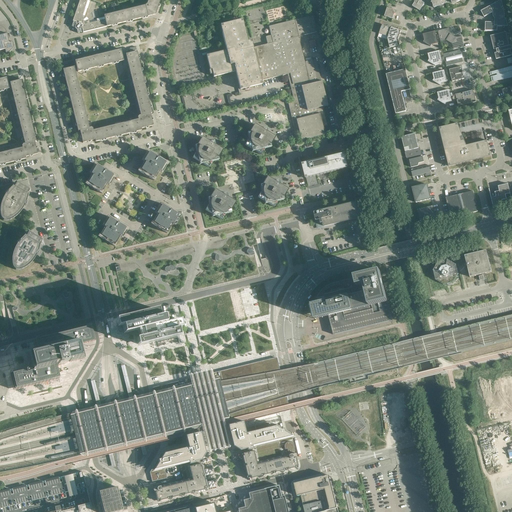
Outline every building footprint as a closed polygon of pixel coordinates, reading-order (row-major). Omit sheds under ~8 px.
[(96,3),(86,0),(79,0),(72,21),(73,21),(71,27),(73,27),(72,29),(75,32),(77,31),(77,33),(83,32),(107,27),(104,17),(99,18),(98,12),(96,13),(94,10),(96,4),(96,3)] [(160,0),(148,0),(147,4),(145,5),(148,17),(153,15),(152,14),(155,12),(156,12),(160,0)] [(412,6),(420,11),(424,3),(421,1),(420,0),(418,0),(414,1),(414,2),(412,6)] [(503,9),(501,0),(500,0),(481,11),(484,17),(493,12),(493,13),(493,14),(493,15),(493,16),(493,17),(494,17),(494,18),(494,22),(485,22),(485,31),(497,31),(497,26),(508,26),(506,18),(504,18),(504,14),(505,14),(504,11),(503,11),(502,9),(503,9)] [(148,17),(145,5),(134,8),(137,19),(148,17)] [(137,19),(134,8),(129,9),(126,10),(119,12),(122,23),(127,22),(127,20),(129,20),(129,21),(137,19)] [(391,9),(387,8),(384,16),(393,19),(394,15),(395,14),(393,9),(391,9)] [(122,23),(119,12),(104,15),(104,17),(107,27),(115,25),(114,23),(117,23),(117,24),(122,23)] [(267,44),(253,47),(261,81),(287,74),(294,101),(292,102),(293,106),(289,107),(295,132),(299,132),(301,140),(325,134),(323,126),(327,125),(322,107),(326,106),(328,105),(322,81),(317,82),(312,60),(305,62),(300,42),(301,42),(300,38),(299,38),(299,36),(317,32),(313,15),(269,26),(271,35),(265,37),(267,44)] [(262,84),(261,81),(253,47),(251,40),(248,41),(242,19),(220,25),(226,50),(223,51),(212,54),(206,55),(210,70),(209,70),(210,74),(213,74),(213,77),(235,71),(240,90),(243,89),(243,91),(244,92),(245,92),(250,90),(249,87),(262,84)] [(382,24),(378,36),(387,39),(390,48),(400,45),(398,39),(401,30),(382,24)] [(0,50),(5,49),(5,53),(8,52),(9,52),(11,51),(12,49),(13,47),(13,45),(13,43),(13,41),(9,42),(8,37),(6,37),(5,34),(7,34),(6,32),(6,30),(5,29),(3,27),(1,27),(0,26),(0,50)] [(453,50),(464,47),(462,36),(461,36),(456,37),(450,34),(449,28),(438,31),(440,42),(441,42),(446,40),(452,44),(453,49),(453,50)] [(438,43),(435,31),(423,34),(424,40),(423,42),(431,47),(432,45),(438,43)] [(509,46),(506,32),(490,36),(494,50),(495,53),(496,59),(511,55),(510,49),(511,49),(511,48),(511,44),(511,45),(509,46)] [(115,50),(116,51),(114,51),(113,51),(105,53),(108,64),(116,62),(116,61),(118,60),(118,62),(123,61),(121,49),(116,51),(116,50),(115,50)] [(446,66),(463,62),(460,50),(443,54),(446,66)] [(137,51),(131,53),(125,54),(128,66),(140,64),(137,51)] [(442,63),(439,51),(428,54),(429,60),(428,61),(435,66),(437,64),(442,63)] [(108,64),(105,53),(98,55),(97,55),(96,55),(95,56),(95,55),(95,56),(90,57),(93,68),(98,67),(97,65),(100,65),(100,66),(108,64)] [(93,68),(90,57),(86,58),(85,58),(84,58),(83,59),(83,58),(82,58),(83,59),(75,61),(78,72),(86,70),(85,68),(88,68),(88,69),(93,68)] [(143,76),(140,64),(128,66),(131,79),(143,76)] [(511,76),(511,66),(492,72),(492,74),(497,73),(498,75),(493,76),(494,81),(511,76)] [(77,79),(74,67),(63,69),(66,82),(77,79)] [(462,70),(461,67),(449,70),(452,82),(464,79),(463,75),(465,72),(462,70)] [(410,89),(405,69),(386,74),(396,114),(406,111),(401,92),(410,89)] [(447,82),(444,70),(432,73),(434,79),(433,81),(440,85),(441,84),(447,82)] [(146,88),(143,76),(131,79),(134,91),(146,88)] [(0,90),(1,90),(1,89),(3,88),(4,90),(9,89),(6,77),(0,78),(0,90)] [(80,91),(77,79),(66,82),(69,94),(80,91)] [(24,92),(21,80),(10,82),(13,95),(24,92)] [(502,92),(503,97),(511,94),(511,86),(502,89),(502,90),(503,89),(504,92),(502,92)] [(149,100),(146,88),(134,91),(137,103),(149,100)] [(452,102),(449,90),(437,93),(439,98),(437,100),(445,105),(446,103),(452,102)] [(474,95),(473,90),(462,93),(463,94),(461,94),(461,93),(455,95),(456,99),(458,99),(458,100),(457,100),(458,106),(476,102),(474,96),(473,96),(473,95),(474,95)] [(83,104),(80,91),(69,94),(72,106),(83,104)] [(27,104),(24,92),(13,95),(16,107),(27,104)] [(152,113),(149,100),(137,103),(140,115),(140,116),(150,113),(152,113)] [(30,117),(27,104),(16,107),(19,119),(30,117)] [(86,116),(83,104),(72,106),(75,119),(86,116)] [(153,126),(150,113),(140,116),(140,115),(138,116),(137,117),(138,119),(139,119),(141,129),(153,126)] [(89,128),(86,116),(75,119),(78,131),(80,131),(89,128)] [(33,129),(30,117),(19,119),(22,132),(33,129)] [(139,119),(138,119),(123,123),(126,134),(131,133),(130,132),(133,131),(133,132),(141,130),(141,129),(139,119)] [(126,134),(123,123),(108,127),(111,138),(119,136),(118,135),(121,134),(121,135),(126,134)] [(457,123),(439,128),(448,167),(491,156),(487,140),(466,145),(457,123)] [(275,137),(254,124),(249,132),(247,133),(248,139),(245,145),(251,148),(252,152),(255,151),(261,155),(265,149),(271,147),(270,145),(275,137)] [(91,127),(89,128),(80,131),(83,143),(95,140),(92,130),(93,130),(92,128),(91,127)] [(111,138),(108,127),(93,130),(92,130),(95,140),(95,142),(100,140),(100,139),(102,138),(103,140),(111,138)] [(36,141),(33,129),(22,132),(25,143),(25,144),(34,142),(36,141)] [(415,134),(412,134),(401,137),(407,159),(422,155),(420,148),(419,148),(415,134)] [(223,150),(202,137),(197,145),(194,145),(196,151),(192,158),(198,161),(199,165),(203,164),(209,168),(212,161),(218,160),(218,158),(223,150)] [(37,154),(34,142),(25,144),(25,143),(23,144),(22,146),(22,148),(23,147),(25,157),(32,155),(37,154)] [(23,147),(22,148),(7,151),(10,162),(18,161),(18,159),(20,159),(20,160),(26,159),(25,157),(23,147)] [(10,162),(7,151),(0,152),(0,163),(2,163),(2,164),(10,162)] [(144,173),(147,174),(150,176),(149,177),(154,181),(160,171),(162,172),(168,163),(158,157),(158,158),(157,158),(156,157),(157,156),(147,151),(142,160),(144,161),(138,171),(143,174),(144,173)] [(349,168),(345,153),(302,164),(306,179),(349,168)] [(424,162),(423,156),(409,160),(411,167),(418,166),(419,163),(424,162)] [(104,169),(95,163),(89,173),(91,174),(86,184),(91,187),(92,186),(97,189),(96,190),(101,194),(107,184),(110,185),(115,176),(106,170),(105,171),(104,170),(104,169)] [(429,165),(411,169),(411,170),(413,177),(430,172),(429,165)] [(267,177),(262,184),(260,185),(261,191),(257,197),(263,201),(264,204),(268,203),(274,207),(278,201),(284,199),(283,197),(288,189),(267,177)] [(0,216),(0,217),(1,218),(1,219),(2,219),(2,220),(3,220),(3,221),(4,221),(5,221),(6,221),(7,221),(8,221),(9,221),(10,221),(10,220),(11,220),(12,220),(12,219),(13,219),(14,218),(15,218),(15,217),(16,217),(16,216),(17,216),(18,215),(18,214),(19,214),(19,213),(20,213),(20,212),(21,212),(21,211),(21,210),(22,210),(22,209),(23,208),(23,207),(24,207),(24,206),(25,205),(25,204),(26,203),(26,202),(28,195),(26,194),(29,190),(17,183),(14,187),(13,186),(12,186),(8,191),(7,192),(6,193),(6,194),(5,194),(5,195),(4,196),(4,197),(3,198),(3,199),(2,200),(2,201),(1,202),(1,203),(1,204),(1,205),(0,205),(0,206),(0,216)] [(430,199),(427,184),(412,188),(416,203),(430,199)] [(496,197),(491,198),(493,208),(503,205),(511,202),(511,201),(510,193),(508,184),(498,186),(498,187),(497,188),(497,190),(499,190),(499,191),(495,192),(496,197)] [(214,189),(210,197),(207,198),(209,204),(205,210),(211,213),(212,217),(215,216),(221,220),(225,214),(231,212),(231,210),(235,202),(214,189)] [(478,211),(473,191),(445,198),(451,218),(478,211)] [(169,209),(160,203),(154,212),(157,214),(151,224),(156,227),(157,225),(162,228),(161,230),(167,233),(173,223),(175,225),(181,216),(171,210),(171,211),(169,210),(169,209)] [(358,210),(356,203),(315,213),(314,213),(316,220),(316,221),(320,220),(321,223),(320,224),(321,227),(362,217),(360,209),(358,210)] [(418,210),(421,225),(436,222),(432,207),(418,210)] [(117,222),(107,216),(102,225),(104,227),(98,236),(104,240),(105,238),(110,241),(109,243),(114,246),(120,236),(123,238),(128,229),(119,223),(118,224),(116,223),(117,222)] [(11,261),(11,262),(11,263),(12,264),(12,265),(12,266),(12,267),(13,267),(13,268),(14,268),(14,269),(15,269),(15,270),(16,270),(17,270),(18,270),(19,270),(20,270),(21,270),(22,270),(23,269),(24,269),(25,268),(26,268),(26,267),(27,267),(28,266),(29,265),(30,264),(31,263),(32,262),(32,261),(33,261),(33,260),(34,259),(34,258),(35,258),(35,257),(36,256),(36,255),(37,254),(37,253),(38,252),(38,251),(40,244),(38,244),(41,239),(29,232),(26,236),(25,236),(20,241),(19,241),(18,242),(18,243),(17,243),(17,244),(17,245),(16,245),(16,246),(16,247),(15,247),(15,248),(14,249),(14,250),(14,251),(13,251),(13,252),(13,253),(13,254),(12,254),(12,255),(12,256),(12,257),(12,258),(12,259),(11,259),(11,260),(11,261)] [(486,250),(475,253),(465,256),(470,277),(480,275),(480,276),(479,276),(480,281),(484,280),(483,275),(482,275),(482,274),(492,272),(486,250)] [(456,264),(452,262),(448,259),(438,262),(433,270),(435,280),(444,285),(447,284),(448,285),(450,284),(450,283),(453,282),(458,274),(456,264)] [(381,275),(380,271),(351,278),(334,282),(333,283),(332,283),(331,283),(330,284),(329,284),(328,285),(327,285),(327,286),(326,286),(325,287),(324,287),(323,288),(323,289),(322,289),(321,290),(321,291),(320,291),(320,292),(319,293),(319,294),(318,294),(318,295),(317,295),(317,296),(317,297),(316,297),(316,298),(316,299),(315,299),(315,300),(315,301),(318,302),(318,303),(317,303),(314,304),(312,305),(312,306),(311,306),(311,309),(314,318),(315,318),(315,319),(329,316),(333,335),(363,327),(392,320),(388,303),(384,288),(381,275)] [(175,321),(174,321),(173,321),(172,322),(171,322),(170,322),(169,322),(168,322),(167,323),(166,323),(165,323),(163,316),(162,316),(161,316),(160,316),(159,317),(158,317),(157,309),(156,309),(155,310),(154,310),(153,310),(152,310),(151,311),(151,310),(151,311),(149,311),(148,311),(147,311),(146,312),(145,312),(144,312),(142,313),(141,313),(140,313),(139,314),(139,313),(138,314),(137,314),(135,314),(134,315),(133,315),(132,315),(131,315),(130,316),(128,316),(127,317),(127,316),(126,317),(125,317),(124,317),(123,317),(121,318),(116,319),(117,327),(122,326),(124,333),(125,333),(124,333),(125,333),(126,333),(127,332),(128,332),(129,332),(130,332),(131,331),(131,332),(132,331),(131,331),(132,331),(133,331),(134,331),(135,330),(136,330),(137,330),(139,338),(136,338),(138,346),(179,336),(177,328),(181,327),(180,320),(175,321)] [(92,325),(53,335),(35,339),(38,351),(27,354),(31,368),(25,370),(26,371),(19,372),(19,371),(9,374),(13,390),(59,379),(55,364),(57,364),(57,365),(66,363),(66,362),(69,361),(69,363),(84,359),(80,344),(95,340),(92,325)] [(276,359),(275,358),(213,372),(224,417),(237,424),(289,411),(276,359)] [(125,365),(121,366),(129,399),(133,398),(125,365)] [(189,375),(191,382),(174,387),(172,386),(171,387),(154,391),(153,390),(152,392),(135,396),(133,395),(132,397),(116,401),(114,400),(113,402),(96,406),(94,405),(93,406),(76,410),(75,410),(74,411),(71,412),(69,415),(79,454),(82,456),(85,456),(86,457),(87,455),(104,451),(106,452),(107,450),(123,446),(125,447),(127,445),(143,441),(145,442),(146,441),(162,436),(164,437),(165,436),(182,432),(184,433),(185,431),(202,427),(204,434),(208,451),(209,452),(210,451),(212,450),(214,451),(215,450),(217,449),(219,450),(220,448),(222,448),(224,449),(225,447),(227,446),(229,448),(230,446),(224,422),(226,421),(228,418),(219,378),(215,376),(213,377),(212,372),(212,370),(209,369),(208,370),(206,371),(205,370),(204,372),(201,372),(200,371),(199,373),(197,373),(195,372),(194,374),(192,374),(190,374),(189,375)] [(94,380),(90,381),(97,407),(101,406),(94,380)] [(79,458),(68,414),(59,416),(54,417),(56,422),(57,427),(50,428),(51,433),(58,431),(59,436),(60,440),(61,444),(54,446),(55,451),(62,449),(63,455),(65,460),(66,459),(66,461),(67,464),(67,465),(73,463),(80,462),(80,461),(79,458)] [(239,422),(236,423),(226,426),(225,426),(229,445),(231,447),(233,449),(234,450),(236,450),(238,451),(244,479),(245,480),(262,475),(264,475),(295,468),(292,458),(293,458),(293,457),(293,456),(293,455),(293,454),(292,454),(291,454),(291,453),(292,453),(291,449),(291,448),(288,434),(284,432),(281,432),(280,429),(274,426),(266,428),(265,423),(264,423),(250,426),(250,427),(249,427),(250,432),(245,433),(244,430),(241,431),(239,422)] [(201,433),(199,432),(185,435),(186,439),(188,444),(185,445),(185,448),(161,454),(158,459),(158,462),(156,463),(150,473),(152,482),(167,478),(164,467),(180,463),(184,480),(154,488),(153,488),(153,489),(153,491),(154,491),(155,491),(157,501),(206,489),(207,488),(201,463),(200,463),(200,460),(201,459),(202,457),(203,456),(204,454),(205,451),(201,435),(201,433)] [(83,473),(82,472),(52,479),(7,490),(0,491),(0,511),(51,511),(56,511),(55,507),(59,506),(60,510),(90,503),(85,482),(85,478),(84,476),(84,472),(83,473)] [(331,482),(330,479),(330,478),(330,477),(330,476),(329,476),(329,475),(328,475),(327,475),(327,476),(326,476),(323,477),(323,476),(322,477),(316,479),(316,478),(315,478),(315,479),(309,480),(308,480),(302,482),(302,481),(294,483),(297,496),(301,495),(304,511),(319,511),(337,508),(337,507),(337,506),(336,501),(335,501),(334,494),(332,487),(333,487),(332,487),(331,482)] [(243,500),(244,507),(238,508),(238,511),(287,511),(284,496),(281,496),(278,485),(248,493),(249,498),(243,500)] [(118,511),(121,511),(115,488),(96,493),(100,511),(118,511)] [(92,511),(90,503),(60,510),(59,506),(55,507),(56,511),(51,511),(92,511)] [(215,511),(213,503),(194,508),(194,511),(230,511),(230,510),(223,511),(215,511)]
